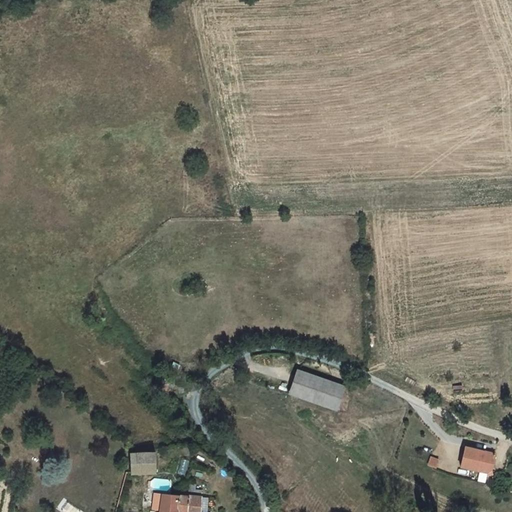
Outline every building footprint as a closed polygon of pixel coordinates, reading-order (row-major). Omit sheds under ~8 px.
[(337,406),(344,383),(296,369),(289,392),(337,406)] [(464,447),(459,466),(486,473),(490,470),(494,454),(464,447)] [(158,453),(134,455),(134,475),(159,474),(158,453)] [(210,511),(211,498),(205,497),(205,491),(199,491),(199,485),(192,484),(191,497),(190,511),(210,511)] [(88,511),(108,511),(110,510),(88,493),(80,506),(88,511)] [(162,511),(165,495),(158,495),(156,511),(162,511)] [(190,511),(191,497),(165,495),(162,511),(190,511)] [(62,511),(83,511),(67,502),(61,511),(62,511)]
